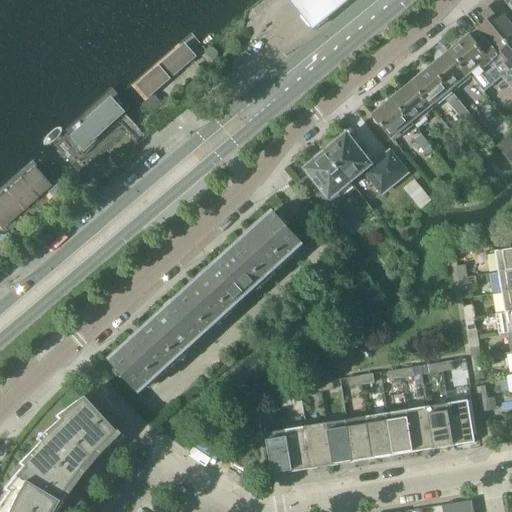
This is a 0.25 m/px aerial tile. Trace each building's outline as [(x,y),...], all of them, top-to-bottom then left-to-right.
[(286,0),(285,1),(311,32),(349,0),(286,0)] [(511,0),(503,0),(511,11),(511,0)] [(478,30),(479,30),(511,68),(511,67),(511,23),(495,3),(483,13),(489,21),(478,30)] [(469,35),(449,51),(471,78),(480,71),(486,77),(495,70),(511,90),(511,69),(511,68),(479,30),(470,37),(469,35)] [(133,89),(146,104),(154,97),(196,61),(183,46),(133,89)] [(431,67),(453,93),(471,78),(449,51),(431,67)] [(411,83),(433,110),(445,100),(462,121),(470,114),(453,93),(431,67),(411,83)] [(392,99),(414,126),(433,110),(411,83),(392,99)] [(162,107),(154,97),(146,104),(144,106),(152,115),(162,107)] [(394,142),(414,126),(392,99),(372,115),(394,142)] [(52,154),(67,171),(116,127),(101,110),(52,154)] [(450,130),(440,118),(433,124),(443,136),(450,130)] [(431,146),(421,134),(413,140),(423,152),(431,146)] [(346,135),(325,152),(350,182),(363,171),(368,178),(375,172),(386,185),(405,169),(389,150),(371,165),(346,135)] [(338,191),(350,182),(325,152),(305,169),(314,180),(305,188),(341,232),(350,225),(335,206),(344,199),(338,191)] [(0,196),(0,233),(50,192),(32,170),(0,196)] [(90,178),(80,186),(87,196),(98,187),(90,178)] [(414,180),(403,189),(412,200),(423,191),(414,180)] [(57,192),(49,199),(55,206),(63,198),(57,192)] [(273,212),(219,261),(248,294),(303,244),(273,212)] [(13,240),(10,236),(6,231),(0,236),(0,240),(2,243),(5,247),(13,240)] [(511,248),(495,251),(499,272),(511,270),(511,248)] [(164,310),(194,343),(248,294),(219,261),(164,310)] [(465,265),(457,267),(459,279),(467,277),(465,265)] [(511,270),(499,272),(502,293),(511,290),(511,270)] [(469,290),(467,277),(459,279),(461,292),(469,290)] [(511,290),(502,293),(505,313),(511,311),(511,290)] [(463,307),(465,319),(474,318),(472,305),(463,307)] [(139,392),(194,343),(164,310),(110,360),(139,392)] [(499,335),(509,333),(511,332),(511,311),(505,313),(495,314),(499,335)] [(476,330),(474,318),(465,319),(467,332),(476,330)] [(470,347),(472,360),(480,358),(478,346),(470,347)] [(482,371),(480,358),(472,360),(474,372),(482,371)] [(454,370),(453,361),(440,363),(442,372),(454,370)] [(442,372),(440,363),(428,365),(429,374),(442,372)] [(414,376),(412,368),(400,370),(401,379),(414,376)] [(401,379),(400,370),(388,372),(389,381),(401,379)] [(374,383),(372,374),(360,376),(361,385),(374,383)] [(361,385),(360,376),(347,378),(349,387),(361,385)] [(319,383),(321,392),(333,390),(332,381),(319,383)] [(321,392),(319,383),(307,385),(308,394),(321,392)] [(485,386),(476,387),(478,400),(487,399),(485,386)] [(293,396),(292,387),(279,390),(281,398),(293,396)] [(281,398),(279,390),(267,392),(268,400),(281,398)] [(0,499),(0,511),(54,511),(64,495),(79,474),(95,455),(114,436),(79,398),(53,417),(56,420),(34,440),(37,442),(16,464),(20,467),(1,490),(5,492),(0,499)] [(489,411),(487,399),(478,400),(480,412),(489,411)] [(468,400),(447,404),(454,446),(475,443),(468,400)] [(434,450),(454,446),(447,404),(427,407),(434,450)] [(414,453),(434,450),(427,407),(407,411),(414,453)] [(394,456),(414,453),(407,411),(387,414),(394,456)] [(366,417),(373,459),(394,456),(387,414),(366,417)] [(366,417),(346,420),(353,463),(373,459),(366,417)] [(346,420),(326,424),(333,466),(353,463),(346,420)] [(333,466),(326,424),(306,427),(313,469),(333,466)] [(293,473),(313,469),(306,427),(286,430),(293,473)] [(492,427),(483,429),(485,441),(494,440),(492,427)] [(272,476),(293,473),(286,430),(265,434),(272,476)] [(473,511),(472,501),(442,506),(443,511),(473,511)]
